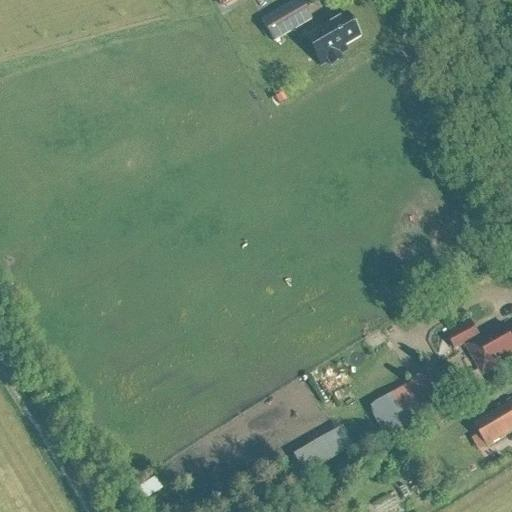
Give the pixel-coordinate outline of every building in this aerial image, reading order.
[(215,0),(221,10),(237,0),(215,0)] [(273,44),(310,22),(297,0),(279,0),(285,8),(260,22),(255,13),(227,31),(240,52),(267,34),(273,44)] [(353,28),(346,17),(330,27),(329,25),(323,28),(324,30),(305,41),(320,68),(345,53),(343,48),(351,43),(352,45),(358,42),(356,40),(359,39),(357,36),(359,35),(355,27),(353,28)] [(479,339),(470,322),(445,336),(455,353),(464,347),(483,380),(511,362),(511,334),(509,336),(502,325),(479,339)] [(458,396),(447,376),(432,384),(428,378),(408,390),(423,416),(458,396)] [(454,419),(465,414),(460,404),(449,409),(454,419)] [(511,404),(475,427),(480,435),(472,439),(480,453),(511,434),(511,404)] [(310,474),(357,448),(345,426),(298,452),(310,474)]
